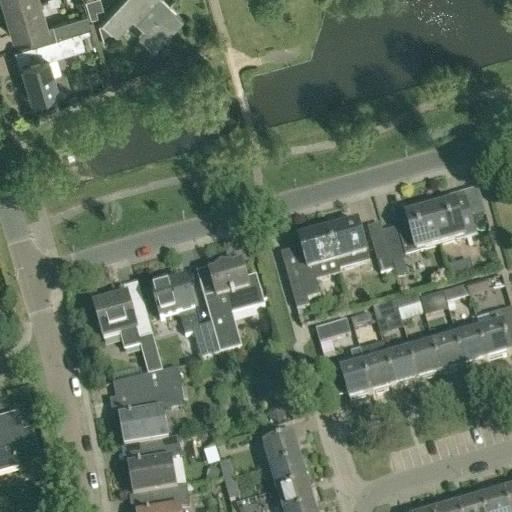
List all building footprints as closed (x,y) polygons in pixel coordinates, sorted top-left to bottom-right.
[(1,0),(5,9),(36,0),(1,0)] [(57,0),(36,0),(5,9),(13,36),(27,32),(31,45),(34,44),(91,27),(89,20),(88,21),(87,14),(52,25),(51,23),(46,25),(43,13),(46,12),(44,7),(58,3),(57,0)] [(83,0),(89,19),(97,16),(95,10),(102,8),(100,0),(83,0)] [(163,0),(121,0),(102,21),(117,34),(133,17),(146,29),(139,36),(153,50),(183,18),(163,0)] [(114,36),(101,24),(97,25),(102,39),(114,36)] [(34,44),(39,61),(22,66),(31,99),(32,98),(33,101),(49,96),(48,94),(57,91),(58,94),(67,91),(70,86),(66,75),(61,72),(54,74),(49,58),(75,50),(84,48),(80,35),(92,32),(91,27),(34,44)] [(444,201),(445,206),(431,211),(441,248),(477,237),(465,194),(453,198),(444,201)] [(415,215),(413,209),(393,215),(406,258),(441,248),(431,211),(415,215)] [(359,225),(329,233),(341,273),(370,265),(367,255),(359,225)] [(305,260),(296,263),(293,253),(281,256),(297,312),(309,309),(308,301),(321,298),(317,284),(341,277),(340,273),(341,273),(329,233),(300,242),(305,260)] [(394,272),(392,266),(386,245),(373,249),(381,276),(394,272)] [(392,266),(401,263),(399,253),(389,256),(392,266)] [(247,279),(243,266),(229,270),(228,269),(228,268),(227,267),(225,267),(224,266),(223,267),(221,267),(220,269),(219,271),(220,273),(210,275),(216,297),(205,300),(213,331),(220,356),(242,349),(233,317),(265,308),(256,277),(247,279)] [(452,282),(463,279),(459,266),(448,268),(452,282)] [(201,361),(220,356),(213,331),(200,334),(186,282),(152,292),(161,323),(179,318),(185,339),(194,336),(201,361)] [(467,288),(470,298),(488,293),(485,283),(467,288)] [(447,304),(465,299),(462,290),(444,295),(447,304)] [(444,295),(421,301),(422,305),(426,319),(449,313),(447,304),(444,295)] [(418,306),(415,297),(397,302),(400,311),(418,306)] [(130,306),(128,299),(95,308),(104,343),(121,338),(125,353),(141,348),(149,377),(163,374),(143,302),(130,306)] [(392,303),(374,308),(378,324),(397,318),(392,303)] [(493,329),(479,333),(488,363),(511,356),(511,353),(500,313),(490,316),(493,329)] [(373,325),(371,315),(351,321),(354,330),(373,325)] [(316,332),(320,346),(350,337),(346,323),(316,332)] [(488,363),(479,333),(456,339),(465,370),(488,363)] [(456,339),(433,346),(442,377),(465,370),(456,339)] [(433,346),(411,352),(420,383),(442,377),(433,346)] [(351,355),(354,369),(340,373),(349,404),(373,397),(364,366),(360,352),(351,355)] [(420,383),(411,352),(388,359),(397,390),(420,383)] [(218,359),(221,371),(233,368),(230,356),(218,359)] [(200,359),(185,363),(186,369),(202,364),(200,359)] [(388,359),(364,366),(373,397),(397,390),(388,359)] [(178,370),(163,374),(149,377),(113,386),(116,401),(128,399),(130,417),(119,419),(125,451),(140,448),(169,443),(168,441),(163,412),(184,409),(183,404),(188,403),(187,391),(182,392),(178,370)] [(0,474),(28,466),(15,420),(0,423),(0,474)] [(294,438),(266,446),(263,447),(270,471),(301,462),(294,438)] [(169,443),(140,448),(143,465),(128,468),(133,499),(149,497),(177,492),(177,490),(172,461),(181,459),(178,440),(168,441),(169,443)] [(229,462),(220,465),(225,484),(234,482),(229,462)] [(308,485),(301,462),(270,471),(277,494),(308,485)] [(239,499),(234,482),(225,484),(230,502),(239,499)] [(301,511),(315,508),(308,485),(277,494),(282,511),(301,511)] [(149,497),(151,511),(181,511),(181,509),(190,508),(187,488),(177,490),(177,492),(149,497)] [(511,511),(511,491),(503,494),(508,511),(511,511)] [(508,511),(503,494),(480,501),(483,511),(508,511)] [(483,511),(480,501),(458,507),(459,511),(483,511)]
